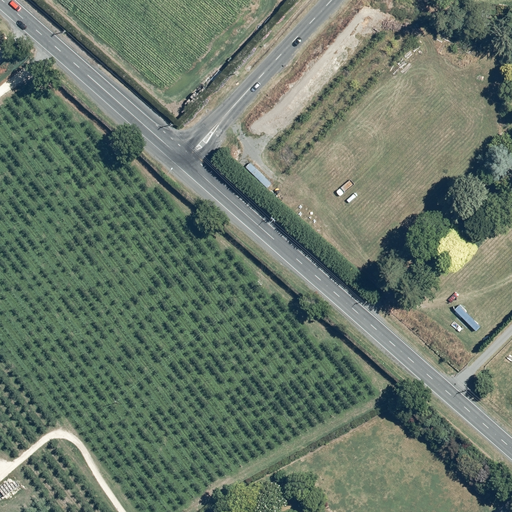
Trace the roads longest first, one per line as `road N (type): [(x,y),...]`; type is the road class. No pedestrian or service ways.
road 1 (secondary): [(511,449),(185,160)]
road 2 (secondary): [(185,160),(1,0)]
road 3 (tertiary): [(331,0),(185,160)]
